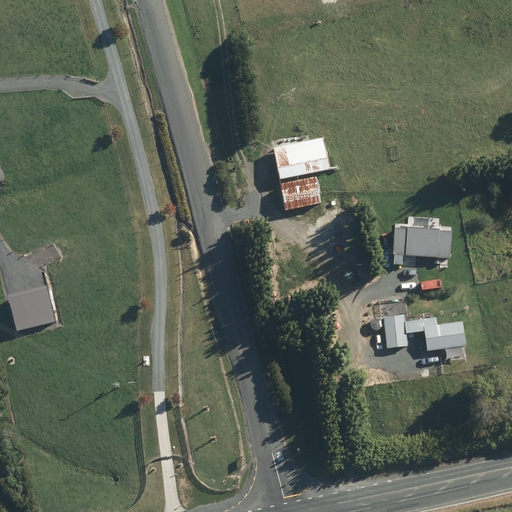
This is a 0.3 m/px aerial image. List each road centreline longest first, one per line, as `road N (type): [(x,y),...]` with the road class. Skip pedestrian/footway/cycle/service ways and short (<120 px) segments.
road 1 (unclassified): [(286,511),(151,0)]
road 2 (secondary): [(299,511),(511,467)]
